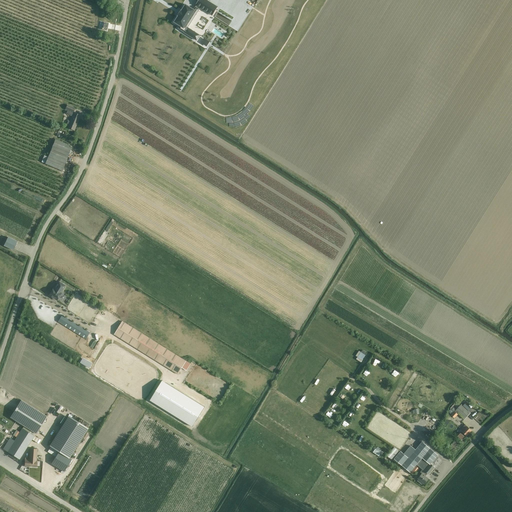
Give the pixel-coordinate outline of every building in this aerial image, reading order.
[(206,0),(198,0),(196,5),(197,6),(200,8),(213,16),(215,17),(218,12),(216,10),(218,7),(206,0)] [(160,5),(151,1),(144,16),(151,19),(152,16),(154,17),(160,5)] [(175,22),(174,22),(175,23),(175,22),(180,26),(179,28),(185,32),(184,33),(197,40),(200,35),(188,28),(199,9),(200,8),(197,6),(196,7),(195,7),(194,10),(186,5),(186,4),(185,5),(182,11),(181,11),(181,10),(181,11),(178,15),(178,16),(175,22)] [(65,109),(73,113),(75,108),(67,105),(65,109)] [(75,130),(81,116),(75,113),(71,122),(68,121),(67,124),(69,125),(68,128),(75,130)] [(41,162),(46,164),(62,171),(72,147),(56,140),(49,157),(44,155),(41,162)] [(17,242),(8,237),(4,246),(13,250),(17,242)] [(53,288),(49,295),(57,300),(61,293),(61,292),(65,285),(59,281),(54,289),(53,288)] [(86,339),(90,333),(62,315),(58,322),(86,339)] [(178,374),(186,361),(122,321),(114,334),(178,374)] [(205,407),(162,381),(150,400),(192,427),(205,407)] [(10,417),(36,433),(47,416),(21,400),(10,417)] [(464,420),(470,413),(461,405),(456,410),(455,411),(464,420)] [(426,412),(428,414),(430,410),(425,408),(419,419),(422,421),(426,412)] [(68,416),(50,444),(70,457),(88,428),(68,416)] [(430,426),(426,424),(424,426),(431,430),(433,428),(434,429),(439,420),(435,417),(430,426)] [(466,436),(471,430),(464,425),(459,430),(461,432),(460,433),(459,433),(457,436),(461,440),(465,435),(466,436)] [(32,440),(34,436),(22,428),(20,433),(17,438),(15,441),(10,438),(3,449),(19,460),(32,440)] [(400,451),(394,459),(402,466),(402,465),(410,472),(417,464),(424,471),(425,471),(422,474),(422,473),(418,478),(419,479),(417,481),(422,485),(424,483),(424,484),(428,479),(426,476),(428,474),(429,474),(435,467),(431,463),(438,455),(422,442),(415,450),(411,446),(410,447),(406,452),(404,454),(400,451)] [(55,457),(59,452),(51,447),(48,452),(55,457)] [(37,467),(37,457),(36,457),(37,449),(30,448),(29,458),(25,458),(24,466),(37,467)] [(372,451),(380,456),(382,454),(374,448),(372,451)] [(392,459),(399,451),(397,449),(389,458),(392,459)] [(64,472),(72,460),(59,452),(51,464),(64,472)]
